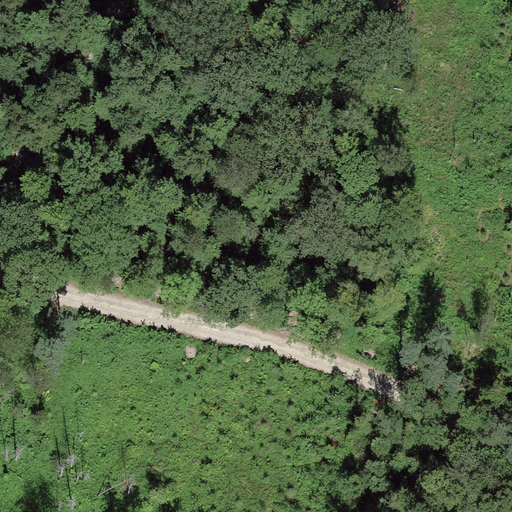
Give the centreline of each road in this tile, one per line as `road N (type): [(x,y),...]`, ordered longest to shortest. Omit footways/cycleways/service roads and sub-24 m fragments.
road 1 (track): [(0,271),(331,361),(432,410),(511,469)]
road 2 (track): [(125,0),(0,194)]
